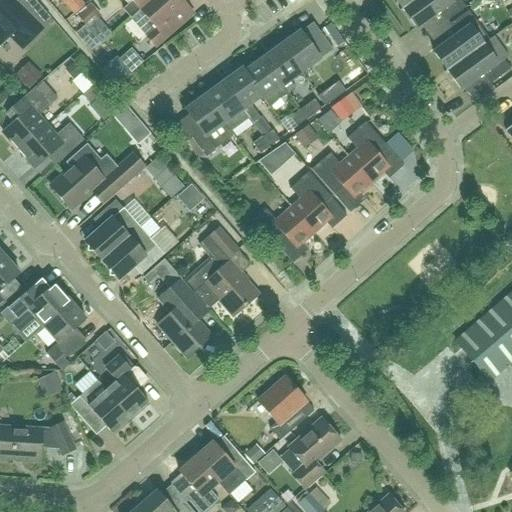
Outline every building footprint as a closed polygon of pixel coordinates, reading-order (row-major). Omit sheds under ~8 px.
[(0,0),(0,43),(8,36),(22,49),(41,30),(10,0),(0,0)] [(63,0),(69,8),(82,0),(63,0)] [(151,0),(129,0),(131,1),(122,9),(130,19),(151,0)] [(151,0),(130,19),(154,46),(192,14),(179,0),(151,0)] [(394,0),(401,10),(414,0),(394,0)] [(414,0),(401,10),(415,29),(438,13),(445,23),(465,8),(459,0),(414,0)] [(446,71),(482,45),(488,40),(467,11),(447,26),(454,36),(432,52),(446,71)] [(279,45),(300,74),(319,60),(298,31),(279,45)] [(261,58),(282,87),(300,74),(279,45),(261,58)] [(489,55),(482,45),(446,71),(460,91),(482,75),(489,84),(510,70),(502,59),(506,57),(500,48),(489,55)] [(260,98),(263,101),(282,87),(261,58),(243,71),(242,72),(261,97),(260,98)] [(21,63),(15,74),(32,83),(38,71),(21,63)] [(73,75),(82,90),(94,83),(84,68),(73,75)] [(241,68),(222,82),(242,111),(260,98),(261,97),(242,72),(243,71),(241,68)] [(450,103),(460,96),(446,77),(436,84),(450,103)] [(222,82),(203,96),(224,124),(242,111),(222,82)] [(317,97),(324,107),(345,92),(337,82),(317,97)] [(2,133),(18,151),(45,126),(37,117),(51,104),(35,87),(14,105),(22,114),(2,133)] [(232,136),(224,124),(203,96),(184,109),(199,131),(190,138),(205,158),(215,151),(214,149),(232,136)] [(299,110),(306,120),(320,109),(313,100),(299,110)] [(306,120),(299,110),(289,117),(296,127),(306,120)] [(117,114),(107,120),(114,132),(124,127),(117,114)] [(356,150),(347,157),(370,183),(387,168),(393,174),(403,165),(365,122),(346,139),(356,150)] [(45,126),(18,151),(33,169),(65,140),(73,149),(83,141),(68,124),(54,136),(45,126)] [(262,137),(269,147),(278,140),(271,130),(262,137)] [(269,147),(262,137),(252,144),(259,154),(269,147)] [(370,183),(347,157),(339,165),(329,153),(310,170),(348,213),(358,204),(353,198),(370,183)] [(132,155),(109,176),(120,189),(143,168),(132,155)] [(70,211),(103,181),(82,157),(49,187),(70,211)] [(290,207),(313,234),(330,219),(336,224),(345,216),(307,173),(289,189),(298,200),(290,207)] [(101,262),(128,238),(139,229),(115,201),(96,218),(104,226),(85,243),(101,262)] [(313,234),(290,207),(275,221),(265,210),(253,220),(291,263),(301,255),(296,249),(313,234)] [(151,232),(166,253),(180,244),(164,223),(151,232)] [(163,256),(148,240),(139,229),(128,238),(101,262),(118,281),(137,264),(144,272),(163,256)] [(226,259),(236,250),(218,229),(207,238),(226,259)] [(3,257),(0,260),(0,307),(6,302),(0,295),(0,291),(19,274),(3,257)] [(257,295),(245,281),(244,283),(239,277),(240,276),(228,262),(194,292),(207,308),(216,300),(232,318),(257,295)] [(34,318),(34,319),(43,329),(71,304),(55,285),(51,289),(43,280),(8,311),(23,328),(34,318)] [(207,312),(179,281),(157,299),(170,313),(156,325),(185,358),(186,357),(184,355),(206,335),(209,338),(209,337),(196,322),(207,312)] [(488,380),(511,359),(511,291),(454,341),(488,380)] [(71,304),(43,329),(58,345),(86,320),(71,304)] [(0,363),(10,356),(0,341),(0,363)] [(63,357),(54,348),(46,355),(55,365),(63,357)] [(115,382),(105,391),(129,418),(147,403),(123,376),(130,370),(118,356),(103,369),(115,382)] [(292,413),(305,402),(284,378),(257,402),(275,423),(268,429),(279,441),(300,422),(292,413)] [(96,381),(85,391),(68,406),(82,421),(92,412),(111,434),(129,418),(105,391),(96,381)] [(340,442),(320,419),(287,448),(302,466),(291,476),(303,490),(323,473),(315,464),(340,442)] [(60,456),(74,449),(62,424),(49,430),(0,426),(0,458),(22,460),(21,462),(38,463),(39,446),(56,447),(60,456)] [(217,483),(217,484),(227,496),(244,481),(245,481),(254,473),(236,452),(227,460),(211,442),(194,457),(217,483)] [(325,470),(333,483),(359,467),(351,454),(325,470)] [(209,490),(217,484),(217,483),(194,457),(177,471),(193,489),(184,497),(196,511),(203,511),(218,500),(209,490)] [(174,511),(156,490),(138,506),(142,511),(192,511),(184,502),(174,511)] [(309,495),(298,505),(303,511),(323,511),(324,511),(309,495)] [(401,511),(387,496),(369,511),(401,511)]
